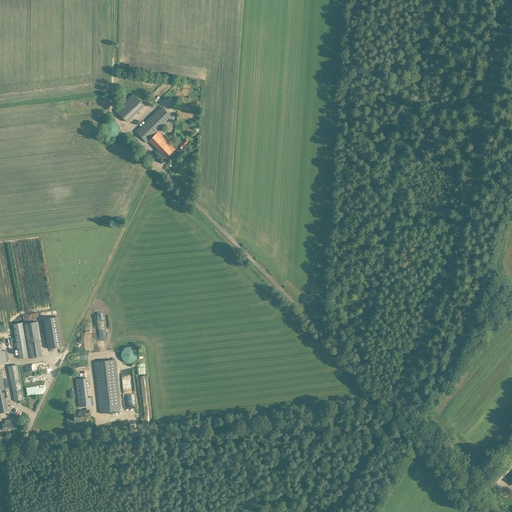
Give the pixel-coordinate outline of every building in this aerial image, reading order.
[(116,110),(127,122),(144,105),(133,94),(125,101),(123,98),(120,101),(123,103),(116,110)] [(136,131),(147,142),(149,140),(166,158),(175,150),(166,141),(167,140),(158,131),(172,118),(161,107),(136,131)] [(103,128),(103,131),(104,133),(106,135),(109,137),(113,137),(116,136),(118,133),(119,130),(119,127),(118,125),(116,122),(112,121),(109,121),(106,122),(105,124),(104,126),(103,128)] [(178,146),(181,149),(189,142),(186,139),(178,146)] [(62,346),(57,317),(43,319),(48,349),(62,346)] [(24,322),(13,324),(19,358),(29,357),(30,358),(43,356),(40,339),(27,342),(24,323),(24,322)] [(126,362),(129,363),(132,362),(135,360),(137,358),(137,354),(137,351),(134,348),(131,347),(128,346),(125,347),(123,349),(122,351),(121,353),(121,355),(121,357),(122,359),(124,361),(126,362)] [(2,351),(0,351),(0,362),(8,361),(7,350),(2,351)] [(94,362),(99,408),(100,413),(120,411),(114,360),(94,362)] [(8,366),(10,379),(14,401),(23,399),(17,364),(8,366)] [(0,370),(0,412),(9,411),(1,370),(0,370)] [(88,398),(78,399),(79,407),(93,405),(93,400),(92,397),(88,398)] [(73,413),(74,421),(86,420),(85,415),(90,414),(89,410),(82,410),(82,413),(79,413),(79,412),(73,413)] [(2,423),(3,430),(11,429),(10,419),(5,420),(6,423),(2,423)]
